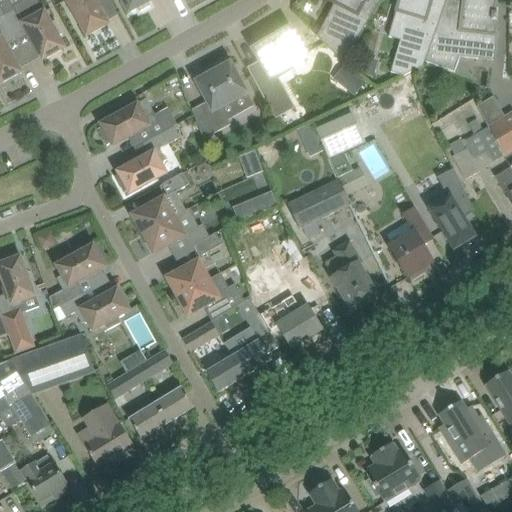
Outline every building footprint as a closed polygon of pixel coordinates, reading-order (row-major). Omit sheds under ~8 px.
[(10,0),(1,0),(0,1),(0,8),(16,37),(27,31),(43,61),(65,48),(59,37),(63,35),(54,17),(49,20),(38,0),(17,0),(12,3),(10,0)] [(66,0),(77,19),(87,37),(109,24),(95,0),(66,0)] [(121,0),(129,14),(139,8),(141,12),(150,6),(148,3),(152,1),(151,0),(121,0)] [(329,0),(340,5),(321,41),(343,62),(382,0),(329,0)] [(424,66),(425,61),(447,0),(400,0),(397,11),(408,15),(391,72),(404,76),(424,66)] [(464,0),(464,2),(451,0),(447,0),(425,61),(455,72),(460,57),(479,59),(481,34),(497,36),(497,34),(497,31),(497,29),(496,26),(496,24),(495,22),(496,21),(497,14),(495,14),(496,0),(464,0)] [(16,37),(0,8),(0,84),(22,73),(6,43),(16,37)] [(248,68),(276,119),(295,108),(279,78),(292,71),(289,67),(307,57),(290,28),(287,31),(285,27),(269,36),(271,40),(254,50),(261,61),(248,68)] [(192,111),(204,140),(231,125),(222,108),(248,94),(231,62),(227,64),(225,61),(210,69),(212,73),(196,81),(207,102),(192,111)] [(376,65),(366,62),(362,73),(373,76),(376,65)] [(355,75),(345,88),(356,97),(366,83),(355,75)] [(494,97),(477,106),(488,126),(505,116),(494,97)] [(147,100),(101,125),(113,147),(143,131),(149,141),(171,129),(174,127),(177,126),(168,110),(156,116),(147,100)] [(367,143),(353,112),(352,113),(316,128),(330,159),(367,143)] [(511,112),(505,116),(488,126),(488,127),(504,156),(511,167),(511,112)] [(478,119),(469,123),(475,134),(477,133),(487,151),(492,162),(504,156),(488,127),(484,130),(478,119)] [(311,124),(299,130),(305,143),(317,137),(311,124)] [(120,176),(116,178),(124,193),(128,191),(130,195),(167,174),(162,164),(167,161),(160,149),(180,138),(174,127),(171,129),(149,141),(137,148),(143,158),(118,172),(120,176)] [(340,177),(349,194),(369,184),(360,167),(340,177)] [(511,167),(495,178),(506,196),(511,205),(511,167)] [(449,198),(431,209),(455,249),(459,247),(461,246),(460,246),(470,240),(470,241),(471,240),(475,237),(460,211),(472,204),(451,169),(437,177),(449,198)] [(189,185),(183,174),(162,186),(168,197),(189,185)] [(280,209),(293,239),(303,259),(305,258),(301,249),(312,244),(305,228),(333,214),(352,205),(340,180),(288,205),(280,209)] [(133,216),(143,235),(175,217),(187,211),(176,192),(168,197),(165,199),(164,198),(150,206),(133,216)] [(273,192),(262,196),(268,210),(279,206),(273,192)] [(390,246),(401,264),(409,278),(411,276),(413,279),(423,273),(421,270),(433,263),(423,247),(437,238),(417,207),(404,215),(414,232),(390,246)] [(189,235),(195,245),(210,237),(203,225),(197,229),(188,212),(190,211),(189,210),(175,217),(143,235),(154,254),(189,235)] [(216,234),(210,237),(195,245),(202,257),(222,245),(216,234)] [(43,252),(53,248),(55,243),(52,235),(39,240),(43,252)] [(303,259),(293,239),(276,248),(285,268),(303,259)] [(325,263),(334,277),(333,278),(353,311),(354,311),(355,311),(379,296),(359,264),(362,262),(350,242),(335,251),(338,256),(325,263)] [(56,310),(60,307),(82,295),(76,284),(106,268),(94,246),(83,252),(81,248),(66,256),(68,260),(57,266),(63,276),(58,279),(64,291),(50,299),(56,310)] [(0,300),(0,308),(10,335),(16,353),(34,347),(20,308),(27,306),(25,301),(36,297),(21,257),(0,264),(0,272),(9,298),(0,300)] [(167,279),(178,298),(210,281),(199,261),(167,279)] [(212,322),(212,323),(246,303),(236,285),(229,289),(221,275),(210,281),(178,298),(189,317),(213,304),(220,317),(212,322)] [(82,295),(60,307),(66,318),(76,313),(82,324),(87,321),(93,332),(130,311),(118,289),(88,306),(82,295)] [(265,323),(273,317),(292,349),(323,331),(308,306),(287,319),(277,304),(269,309),(264,300),(261,301),(256,292),(249,297),(265,323)] [(0,338),(10,335),(0,308),(0,338)] [(212,323),(183,340),(191,354),(220,337),(212,323)] [(251,328),(225,344),(233,357),(245,378),(272,362),(264,350),(277,342),(265,323),(252,330),(251,328)] [(82,336),(12,361),(31,394),(95,371),(82,336)] [(138,353),(128,359),(143,384),(174,365),(166,351),(148,362),(143,353),(139,355),(138,353)] [(224,363),(207,373),(219,393),(245,378),(233,357),(224,363)] [(143,384),(128,359),(125,361),(126,363),(122,365),(127,374),(108,386),(116,400),(143,384)] [(31,394),(12,361),(0,365),(0,415),(6,425),(19,416),(32,435),(49,423),(31,394)] [(511,374),(510,372),(487,386),(511,425),(511,374)] [(182,388),(155,404),(168,425),(194,409),(182,388)] [(446,425),(440,428),(462,465),(471,459),(498,442),(492,432),(488,434),(478,418),(473,409),(468,412),(461,402),(440,415),(446,425)] [(168,425),(155,404),(129,420),(142,441),(168,425)] [(79,437),(91,455),(98,467),(110,460),(113,465),(128,455),(125,451),(129,448),(103,407),(83,419),(90,430),(79,437)] [(0,470),(15,463),(2,440),(0,440),(0,470)] [(366,473),(370,480),(366,482),(376,498),(380,496),(385,503),(422,481),(403,450),(398,453),(393,444),(371,457),(377,466),(366,473)] [(21,472),(33,490),(40,503),(41,502),(44,506),(54,499),(55,500),(70,491),(48,455),(21,472)] [(2,471),(12,488),(24,481),(14,464),(2,471)] [(441,480),(424,490),(437,511),(441,511),(455,503),(452,498),(441,480)] [(340,493),(332,481),(310,494),(318,507),(309,511),(358,511),(345,490),(340,493)] [(455,503),(441,511),(486,511),(485,510),(472,486),(458,495),(452,498),(455,503)]
